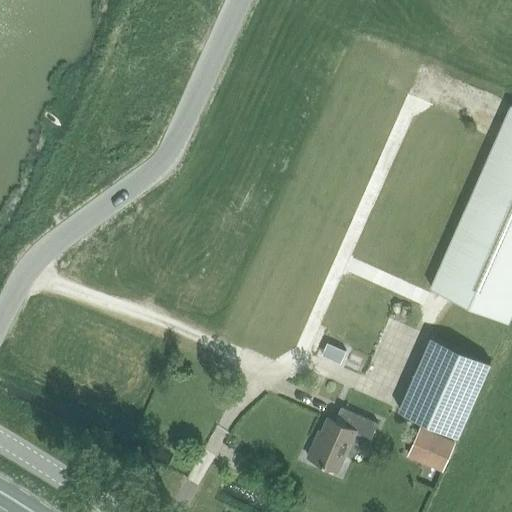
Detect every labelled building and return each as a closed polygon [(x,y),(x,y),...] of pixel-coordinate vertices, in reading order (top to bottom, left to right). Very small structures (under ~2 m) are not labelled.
[(395,110),(410,71),(364,55),(352,89),(348,92),(336,76),(333,75),(337,64),(307,52),(316,45),(309,43),(320,34),(302,27),(200,297),(212,302),(228,257),(238,270),(253,258),(255,253),(291,225),(312,169),(347,182),(364,136),(376,151),(381,136),(374,126),(395,110)] [(511,103),(432,284),(510,319),(511,314),(511,103)] [(417,106),(319,359),(365,377),(463,124),(417,106)] [(250,326),(292,343),(326,258),(314,253),(330,214),(300,202),(250,326)] [(492,353),(503,324),(492,320),(481,348),(492,353)] [(249,352),(262,357),(270,340),(257,334),(249,352)] [(433,336),(400,410),(459,436),(491,362),(433,336)] [(174,365),(169,362),(168,363),(166,368),(171,370),(172,370),(174,365)] [(339,469),(356,431),(372,438),(378,423),(342,407),(335,420),(329,417),(318,441),(316,440),(308,457),(326,465),(327,463),(339,469)] [(454,443),(421,428),(415,441),(448,456),(454,443)]
